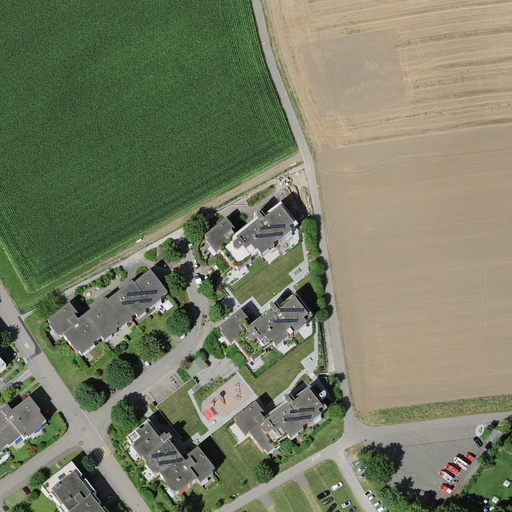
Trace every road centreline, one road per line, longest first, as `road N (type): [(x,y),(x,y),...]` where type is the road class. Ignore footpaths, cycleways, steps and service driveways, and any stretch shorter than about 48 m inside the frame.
road 1 (track): [(256,0),(270,63),(307,158),(354,434)]
road 2 (residential): [(225,511),(354,434),(511,415)]
road 3 (residential): [(0,294),(85,428)]
